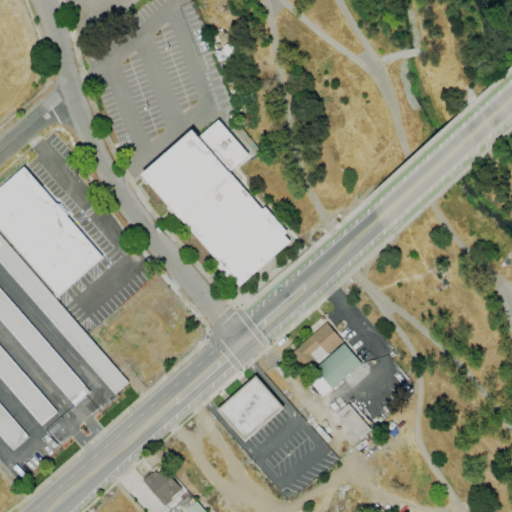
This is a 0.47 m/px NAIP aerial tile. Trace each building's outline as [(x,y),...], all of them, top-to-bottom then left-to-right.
[(240,287),(230,275),(226,278),(217,267),(220,264),(175,212),(172,214),(167,208),(169,206),(149,183),(146,185),(141,179),(144,177),(142,175),(193,131),(199,137),(219,120),(249,155),(229,172),(262,210),(265,207),(294,240),(240,287)] [(58,296),(0,229),(0,187),(24,167),(103,257),(58,296)] [(115,394),(0,262),(0,236),(128,383),(115,394)] [(74,405),(0,320),(0,289),(90,392),(74,405)] [(306,371),(291,354),(302,344),(318,329),(316,327),(324,320),(343,341),(328,354),(321,346),(311,355),(317,361),(306,371)] [(332,389),(315,369),(344,344),(361,364),(332,389)] [(42,426),(0,377),(0,346),(57,412),(42,426)] [(246,442),(218,410),(256,376),(284,408),(246,442)] [(13,451),(0,436),(0,403),(29,437),(13,451)] [(361,441),(337,413),(348,403),(371,430),(365,435),(366,436),(361,441)] [(181,489),(159,465),(142,481),(164,505),(181,489)] [(184,511),(205,511),(195,501),(184,511)]
